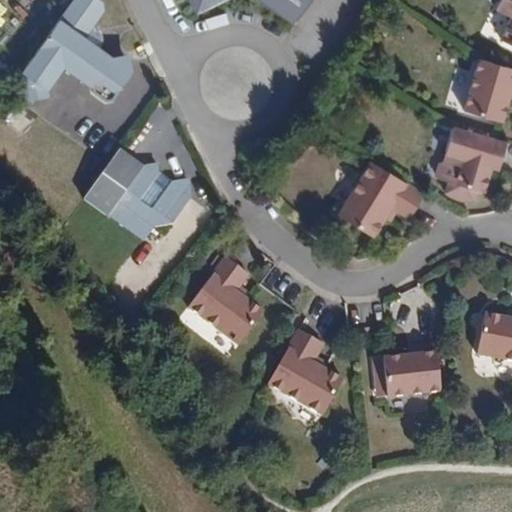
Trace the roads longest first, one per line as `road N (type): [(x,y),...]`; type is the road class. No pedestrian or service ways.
road 1 (residential): [(511,234),(482,228),(437,238),(384,278),(353,284),(319,277),(270,240),(242,203),(224,133)]
road 2 (residential): [(224,133),(259,129),(284,105),(281,54),(254,33),(219,33),(204,41),(186,71)]
